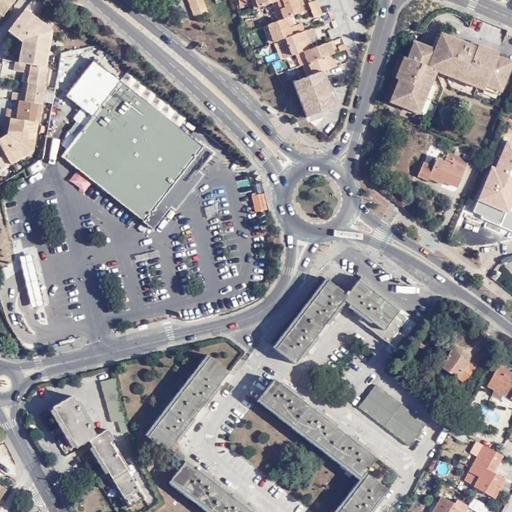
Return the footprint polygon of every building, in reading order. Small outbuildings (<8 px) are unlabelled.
[(0,0),(0,16),(13,0),(12,0),(0,0)] [(208,5),(206,0),(196,0),(190,3),(193,11),(208,5)] [(253,0),(257,11),(261,9),(257,0),(253,0)] [(257,0),(261,9),(275,4),(277,3),(286,0),(257,0)] [(277,12),(281,22),(290,18),(292,18),(306,12),(304,7),(302,1),(301,0),(286,0),(277,3),(281,11),(277,12)] [(324,15),(319,1),(311,4),(313,10),(317,18),(324,15)] [(211,13),(208,5),(193,11),(196,18),(211,13)] [(42,67),(44,68),(47,48),(43,47),(45,37),(48,38),(50,30),(23,9),(6,30),(20,41),(16,63),(42,67)] [(277,44),(281,43),(287,40),(308,32),(304,24),(296,27),(294,28),(290,18),(281,22),(270,26),(277,44)] [(266,28),(272,46),(277,44),(270,26),(266,28)] [(294,57),(299,55),(314,49),(311,40),(319,37),(316,29),(308,32),(287,40),(294,57)] [(485,84),(500,90),(511,62),(497,56),(498,53),(470,41),(469,44),(441,33),(440,37),(436,47),(435,50),(419,43),(415,53),(411,51),(408,58),(404,57),(396,78),(400,79),(391,101),(402,105),(403,107),(418,112),(424,97),(430,83),(435,70),(429,67),(431,62),(452,71),(464,75),(479,82),(480,79),(486,81),(485,84)] [(281,43),(287,60),(294,57),(287,40),(281,43)] [(332,43),(336,55),(340,54),(336,42),(334,42),(332,43)] [(415,53),(419,43),(414,42),(411,51),(415,53)] [(299,55),(303,67),(306,66),(326,59),(334,56),(336,55),(332,43),(314,49),(299,55)] [(331,70),(336,69),(339,68),(334,56),(326,59),(331,70)] [(311,78),(324,73),(331,70),(326,59),(306,66),(311,78)] [(153,229),(198,170),(210,154),(93,61),(65,95),(91,116),(60,156),(153,229)] [(23,83),(38,86),(42,67),(16,63),(11,62),(9,71),(21,73),(24,73),(23,83)] [(450,75),(452,71),(431,62),(429,67),(435,70),(450,75)] [(307,119),(317,115),(336,107),(324,73),(311,78),(295,84),(307,119)] [(462,80),(477,86),(479,82),(464,75),(462,80)] [(477,86),(483,89),(485,84),(486,81),(480,79),(479,82),(477,86)] [(15,101),(37,104),(40,86),(38,86),(23,83),(21,95),(17,94),(8,93),(7,100),(11,100),(15,101)] [(435,85),(430,83),(424,97),(429,99),(435,85)] [(500,90),(485,84),(483,89),(498,95),(500,90)] [(424,97),(418,112),(422,114),(429,99),(424,97)] [(35,114),(37,104),(15,101),(14,109),(10,108),(10,110),(3,109),(1,118),(6,119),(30,123),(32,113),(35,114)] [(0,158),(4,166),(11,162),(9,159),(15,156),(17,159),(25,154),(23,151),(23,148),(28,149),(32,123),(30,123),(6,119),(3,135),(0,136),(0,158)] [(455,151),(453,155),(448,152),(444,159),(452,163),(451,165),(436,159),(433,167),(424,163),(418,176),(428,180),(429,178),(442,184),(443,182),(458,187),(468,161),(460,157),(461,154),(455,151)] [(210,154),(198,170),(207,177),(220,161),(210,154)] [(255,212),(265,210),(260,198),(260,195),(255,196),(255,193),(251,194),(255,212)] [(152,256),(151,250),(132,254),(133,260),(152,256)] [(32,254),(19,257),(28,306),(40,304),(32,254)] [(387,341),(406,317),(359,279),(348,293),(330,279),(275,346),(296,362),(346,300),(359,311),(356,315),(387,341)] [(30,326),(47,324),(45,307),(34,309),(35,317),(29,317),(30,326)] [(467,362),(451,350),(439,366),(455,379),(456,377),(464,383),(474,368),(466,363),(467,362)] [(230,370),(210,355),(148,435),(168,450),(230,370)] [(486,384),(493,388),(495,385),(511,394),(510,397),(511,398),(511,371),(498,364),(486,384)] [(121,404),(116,377),(101,381),(112,422),(119,421),(122,432),(129,430),(121,404)] [(376,459),(276,379),(259,398),(360,481),(376,459)] [(495,385),(493,388),(490,394),(498,398),(501,394),(509,398),(510,397),(511,394),(495,385)] [(407,447),(424,427),(375,386),(358,407),(407,447)] [(67,390),(51,401),(67,425),(77,441),(86,435),(95,450),(129,502),(144,492),(107,436),(112,432),(106,423),(94,431),(90,423),(85,416),(88,414),(82,404),(78,406),(72,397),(67,390)] [(76,394),(72,397),(78,406),(82,404),(76,394)] [(67,425),(51,401),(49,403),(65,427),(74,442),(77,441),(67,425)] [(85,416),(90,423),(93,421),(88,414),(85,416)] [(480,425),(466,417),(461,426),(475,434),(480,425)] [(490,447),(484,443),(474,460),(480,463),(490,447)] [(480,463),(474,460),(469,469),(475,473),(470,482),(474,484),(473,486),(494,497),(504,479),(493,472),(503,453),(499,452),(490,447),(480,463)] [(251,511),(185,459),(170,479),(211,511),(251,511)] [(369,511),(386,492),(366,476),(338,511),(369,511)] [(459,511),(460,510),(463,511),(467,504),(456,498),(454,502),(441,494),(431,511),(459,511)]
